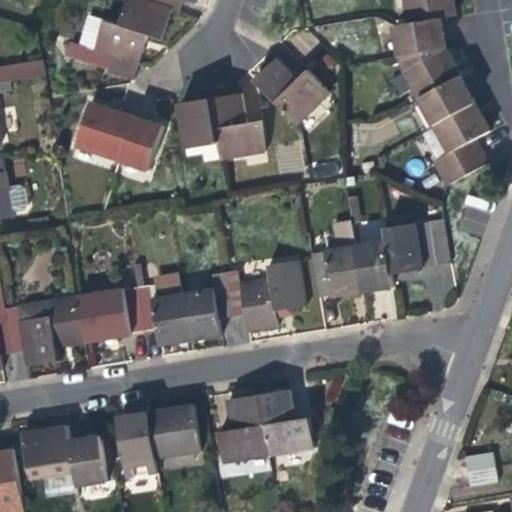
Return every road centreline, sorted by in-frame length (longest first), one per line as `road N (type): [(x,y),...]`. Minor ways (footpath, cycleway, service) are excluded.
road 1 (residential): [(0,394),(451,323),(480,332)]
road 2 (residential): [(412,511),(480,332)]
